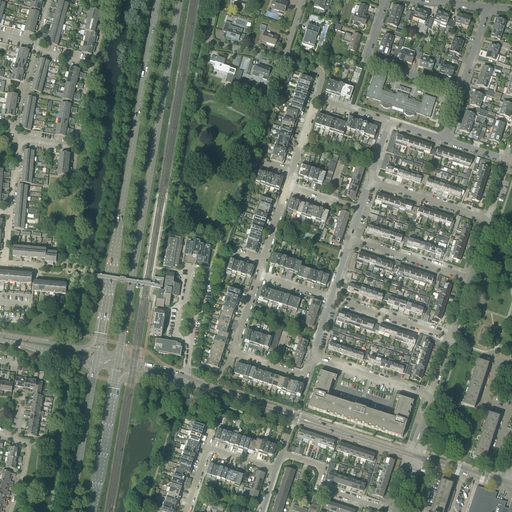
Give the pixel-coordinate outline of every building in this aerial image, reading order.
[(237,0),(231,0),(230,4),(244,9),(245,4),(237,2),(237,0)] [(281,0),(273,0),(272,5),(275,6),(274,10),(278,11),(277,14),(282,15),(283,13),(284,13),(287,3),(281,1),(281,0)] [(329,0),(315,0),(313,7),(323,10),(325,5),(328,6),(329,0)] [(56,4),(55,6),(67,10),(68,4),(59,1),(58,4),(56,4)] [(42,8),(43,6),(31,3),(30,8),(40,11),(41,8),(42,8)] [(363,17),(363,16),(366,7),(359,4),(358,7),(356,15),(354,14),(352,21),(353,22),(352,25),(356,26),(357,23),(364,25),(366,18),(363,17)] [(66,15),(67,10),(55,6),(55,9),(56,9),(56,12),(66,15)] [(393,6),(391,12),(400,15),(402,9),(393,6)] [(420,16),(421,10),(415,8),(413,16),(412,18),(418,20),(420,16)] [(29,10),(28,16),(40,19),(40,17),(39,16),(39,13),(29,10)] [(90,10),(87,21),(97,23),(98,20),(101,21),(102,17),(101,17),(101,16),(99,15),(100,12),(90,10)] [(428,13),(421,10),(420,16),(418,20),(425,22),(428,13)] [(439,25),(440,23),(442,16),(443,13),(437,11),(436,12),(435,12),(434,15),(435,15),(433,21),(437,22),(437,24),(439,25)] [(398,21),(400,15),(391,12),(389,18),(398,21)] [(442,16),(440,23),(439,25),(445,27),(449,15),(443,13),(442,16)] [(461,25),(464,16),(458,14),(455,23),(461,25)] [(471,18),(464,16),(461,25),(468,27),(471,18)] [(63,25),(64,20),(52,17),(52,19),(54,20),(53,23),(63,25)] [(396,28),(398,21),(389,18),(387,24),(396,28)] [(496,18),(494,25),(503,28),(506,22),(496,18)] [(36,26),(36,24),(27,21),(25,26),(37,30),(38,27),(36,26)] [(96,26),(97,23),(87,21),(86,26),(99,29),(99,27),(100,27),(96,26)] [(230,24),(225,22),(222,32),(227,33),(226,37),(231,39),(231,40),(234,41),(234,40),(238,41),(239,39),(243,40),(244,35),(240,34),(241,30),(229,26),(230,24)] [(341,26),(334,24),(332,30),(339,32),(340,32),(341,26)] [(316,36),(317,36),(319,29),(307,25),(301,44),(303,45),(303,43),(312,46),(311,47),(313,48),(316,41),(314,40),(316,36)] [(501,34),(503,28),(494,25),(492,31),(501,34)] [(36,32),(37,30),(25,26),(24,32),(34,35),(34,32),(36,32)] [(98,31),(99,29),(86,26),(84,31),(87,32),(96,34),(94,33),(95,31),(97,31),(98,31)] [(60,36),(61,30),(50,27),(49,30),(51,30),(50,33),(60,36)] [(96,34),(87,32),(84,31),(83,36),(85,37),(97,40),(98,37),(96,37),(97,34),(96,34)] [(499,40),(501,34),(492,31),(490,37),(499,40)] [(261,41),(275,45),(277,38),(264,33),(261,41)] [(345,33),(343,40),(349,42),(347,50),(354,53),(360,36),(352,33),(352,36),(345,33)] [(383,35),(381,41),(391,44),(393,38),(383,35)] [(57,46),(59,41),(47,38),(46,40),(48,41),(47,44),(57,46)] [(453,39),(451,45),(461,48),(463,42),(453,39)] [(389,50),(391,44),(381,41),(379,47),(389,50)] [(93,47),(94,45),(84,42),(83,47),(94,50),(95,48),(93,47)] [(459,55),(461,48),(451,45),(449,52),(459,55)] [(489,45),(487,51),(497,55),(499,48),(489,45)] [(94,53),(94,50),(83,47),(81,53),(91,55),(92,52),(94,53)] [(389,50),(379,47),(377,53),(387,57),(389,50)] [(19,48),(18,54),(30,57),(30,54),(29,54),(29,51),(19,48)] [(405,62),(408,53),(402,51),(399,60),(405,62)] [(495,61),(497,55),(487,51),(485,58),(495,61)] [(414,55),(408,53),(405,62),(411,64),(414,55)] [(440,56),(437,55),(436,59),(435,58),(434,61),(428,59),(425,69),(431,71),(432,67),(436,68),(437,66),(439,59),(440,56)] [(216,58),(211,56),(209,62),(215,63),(213,68),(218,70),(218,71),(227,74),(226,78),(232,80),(231,84),(227,83),(231,84),(235,71),(229,69),(229,68),(223,66),(224,60),(216,58)] [(247,71),(250,58),(243,56),(241,66),(240,66),(240,69),(247,71)] [(425,69),(428,59),(422,57),(419,67),(425,69)] [(26,64),(26,62),(17,59),(15,64),(27,67),(27,65),(26,64)] [(37,62),(36,64),(48,67),(49,62),(39,59),(39,62),(37,62)] [(15,64),(12,64),(11,69),(14,70),(24,72),(24,69),(26,70),(27,67),(15,64)] [(46,73),(48,67),(36,64),(36,67),(37,67),(37,70),(46,73)] [(445,75),(448,66),(442,64),(439,73),(445,75)] [(254,66),(251,76),(258,78),(259,75),(263,76),(262,79),(267,81),(270,69),(258,65),(257,67),(254,66)] [(454,68),(448,66),(445,75),(451,77),(454,68)] [(70,67),(69,73),(80,76),(81,73),(79,73),(80,70),(70,67)] [(482,67),(480,73),(490,76),(492,70),(482,67)] [(23,75),(24,72),(14,70),(12,75),(24,78),(25,75),(23,75)] [(488,82),(490,76),(480,73),(478,79),(488,82)] [(421,104),(408,99),(407,99),(408,96),(396,92),(395,95),(381,90),(384,82),(386,78),(373,74),(372,78),(368,92),(367,92),(366,97),(372,99),(380,102),(379,105),(381,106),(381,107),(382,107),(382,108),(383,108),(383,109),(384,109),(385,109),(386,109),(387,109),(388,109),(389,109),(391,109),(392,107),(403,111),(402,113),(404,113),(404,114),(404,115),(405,115),(405,116),(406,116),(407,116),(407,117),(408,117),(409,117),(410,117),(411,117),(411,116),(412,116),(414,117),(415,113),(423,116),(429,118),(431,113),(435,99),(424,95),(421,104)] [(23,80),(24,78),(12,75),(11,80),(21,83),(22,80),(23,80)] [(44,83),(45,78),(33,75),(33,77),(34,78),(34,80),(44,83)] [(311,79),(299,75),(298,80),(299,80),(309,84),(311,79)] [(76,83),(77,81),(67,78),(66,83),(78,86),(78,84),(76,83)] [(486,88),(488,82),(478,79),(476,85),(486,88)] [(299,80),(298,80),(296,85),(298,85),(308,88),(309,84),(299,80)] [(334,83),(328,81),(325,93),(330,94),(330,93),(334,83)] [(343,86),(338,84),(335,94),(335,96),(339,97),(340,96),(343,86)] [(41,94),(42,88),(31,85),(30,88),(32,88),(31,91),(41,94)] [(298,85),(296,85),(295,89),(296,90),(306,93),(308,88),(298,85)] [(352,89),(348,87),(344,97),(349,99),(351,95),(353,89),(352,89)] [(74,94),(74,91),(65,89),(63,94),(75,97),(75,94),(74,94)] [(296,90),(295,89),(293,94),(295,95),(305,98),(306,93),(296,90)] [(474,93),(472,99),(481,102),(483,96),(474,93)] [(74,99),(75,97),(63,94),(62,99),(72,102),(72,99),(74,99)] [(303,103),(305,98),(295,95),(293,99),(303,103)] [(303,103),(293,99),(292,104),(302,108),(303,103)] [(479,108),(481,102),(472,99),(469,105),(479,108)] [(511,105),(503,102),(501,108),(511,111),(511,106),(511,105)] [(292,104),(290,104),(289,109),(290,109),(298,112),(299,112),(300,112),(302,108),(292,104)] [(289,109),(286,108),(285,112),(286,113),(296,116),(298,117),(299,112),(298,112),(290,109),(289,109)] [(509,118),(511,111),(501,108),(499,115),(509,118)] [(465,112),(463,118),(473,121),(475,115),(465,112)] [(295,121),(296,116),(286,113),(285,118),(295,121)] [(322,117),(317,115),(314,127),(319,128),(319,127),(322,117)] [(285,118),(283,117),(282,122),(283,122),(293,126),(295,126),(296,121),(295,121),(285,118)] [(328,131),(332,120),(327,118),(324,128),(323,130),(328,131)] [(471,127),(473,121),(463,118),(461,124),(471,127)] [(349,130),(353,120),(348,119),(346,124),(345,129),(349,130)] [(333,131),(337,121),(332,120),(328,131),(333,133),(333,131)] [(354,132),(358,122),(353,120),(349,130),(354,132)] [(363,122),(358,120),(358,122),(354,132),(359,133),(362,123),(363,122)] [(342,123),(337,121),(333,131),(333,133),(338,134),(338,133),(342,123)] [(494,121),(492,128),(502,131),(504,125),(494,121)] [(293,126),(283,122),(282,127),(292,130),(293,131),(295,126),(293,126)] [(367,123),(363,122),(362,123),(359,133),(364,135),(367,125),(367,123)] [(346,124),(342,123),(338,133),(338,134),(342,136),(343,134),(345,129),(346,124)] [(372,125),(367,123),(367,125),(364,135),(368,136),(372,126),(372,125)] [(469,134),(471,127),(461,124),(459,130),(469,134)] [(377,128),(372,126),(368,136),(373,138),(375,134),(377,128)] [(282,127),(280,127),(279,131),(280,132),(290,135),(292,136),(293,131),(292,130),(282,127)] [(500,137),(502,131),(492,128),(490,134),(500,137)] [(498,143),(500,137),(490,134),(488,140),(498,143)] [(400,146),(403,137),(397,135),(396,137),(396,140),(395,143),(394,144),(400,146)] [(287,145),(289,140),(279,137),(277,136),(276,141),(277,141),(287,145)] [(406,145),(409,139),(403,137),(400,146),(406,148),(406,145)] [(418,149),(420,142),(414,140),(411,150),(414,151),(414,148),(418,149)] [(423,151),(426,144),(423,143),(423,142),(421,142),(420,142),(418,149),(417,152),(423,154),(423,151)] [(432,146),(426,144),(423,151),(429,153),(429,155),(432,156),(434,149),(431,148),(432,146)] [(274,146),(273,150),(274,151),(284,154),(286,149),(276,146),(274,146)] [(441,156),(443,150),(441,149),(441,148),(439,147),(438,148),(437,148),(437,150),(434,149),(432,156),(435,157),(440,159),(441,156)] [(274,151),(273,150),(271,155),(273,156),(283,159),(284,154),(274,151)] [(457,164),(460,155),(454,153),(452,160),(452,162),(457,164)] [(59,154),(58,165),(68,166),(69,163),(72,163),(72,159),(71,159),(71,158),(69,158),(69,155),(59,154)] [(463,166),(466,157),(460,155),(457,164),(463,166)] [(283,159),(273,156),(271,161),(281,164),(283,159)] [(472,159),(466,157),(463,166),(469,168),(469,166),(470,166),(472,159)] [(363,166),(353,163),(352,168),(355,169),(353,173),(362,176),(364,170),(362,169),(363,166)] [(390,175),(393,165),(391,165),(390,167),(387,166),(386,168),(385,171),(385,173),(390,175)] [(396,177),(398,170),(395,169),(396,166),(393,165),(390,175),(396,177)] [(303,178),(306,168),(301,166),(298,176),(303,178)] [(312,168),(307,166),(306,168),(303,178),(308,179),(311,169),(312,168)] [(396,177),(402,178),(404,172),(405,169),(399,167),(398,170),(396,177)] [(316,169),(312,168),(311,169),(308,179),(312,181),(316,171),(316,169)] [(321,171),(316,169),(316,171),(312,181),(312,182),(317,184),(317,182),(320,172),(321,171)] [(264,172),(259,170),(254,183),(259,185),(260,183),(263,173),(264,172)] [(465,175),(460,174),(460,176),(468,179),(470,171),(467,170),(465,175)] [(326,172),(321,171),(320,172),(317,182),(317,184),(321,185),(326,172)] [(410,174),(407,180),(413,182),(416,173),(411,171),(410,174)] [(485,179),(487,174),(479,171),(478,171),(476,176),(479,177),(485,179)] [(268,175),(263,173),(260,183),(259,185),(264,186),(265,185),(268,175)] [(360,182),(362,176),(353,173),(351,179),(360,182)] [(422,175),(416,173),(413,182),(419,184),(420,183),(422,184),(425,175),(422,174),(422,175)] [(273,176),(268,175),(265,185),(264,186),(269,188),(269,186),(273,176)] [(431,188),(433,181),(427,179),(428,176),(425,175),(422,184),(425,185),(425,186),(431,188)] [(278,178),(273,176),(269,186),(269,188),(274,189),(274,188),(278,178)] [(282,179),(278,178),(274,188),(274,189),(279,191),(282,179)] [(439,180),(434,178),(433,181),(431,188),(436,190),(439,183),(439,180)] [(358,188),(360,182),(351,179),(349,185),(358,188)] [(442,184),(439,183),(436,190),(437,190),(437,191),(439,192),(440,191),(442,191),(445,182),(443,181),(442,184)] [(482,191),(484,185),(477,183),(475,189),(482,191)] [(451,184),(450,187),(448,193),(448,195),(451,195),(451,194),(454,195),(456,188),(457,186),(451,184)] [(358,188),(349,185),(347,191),(356,194),(358,188)] [(461,190),(456,188),(454,195),(456,196),(456,197),(458,198),(459,197),(460,197),(460,195),(462,195),(465,189),(462,188),(461,190)] [(347,191),(345,190),(343,195),(344,197),(345,197),(354,200),(356,194),(347,191)] [(479,199),(480,197),(473,195),(473,194),(471,193),(470,196),(473,197),(472,200),(478,202),(479,202),(480,201),(480,200),(480,199),(479,199)] [(381,203),(383,196),(378,194),(378,195),(376,194),(374,200),(381,203)] [(386,207),(389,198),(389,197),(389,196),(387,196),(386,197),(383,196),(381,203),(381,205),(386,207)] [(260,202),(270,205),(272,201),(260,197),(259,202),(260,202)] [(296,200),(291,198),(286,211),(291,213),(292,211),(296,200)] [(392,209),(395,199),(389,198),(386,207),(392,209)] [(398,208),(401,201),(395,199),(392,209),(398,211),(398,208)] [(300,203),(300,202),(296,200),(292,211),(297,213),(300,203)] [(407,203),(401,201),(398,208),(404,210),(407,203)] [(260,202),(259,202),(257,206),(259,207),(269,210),(270,205),(260,202)] [(310,205),(305,203),(305,205),(302,215),(301,216),(306,218),(306,216),(309,206),(310,205)] [(412,216),(412,214),(415,208),(412,207),(412,205),(407,203),(404,210),(404,212),(409,214),(409,215),(412,216)] [(267,215),(269,210),(259,207),(257,206),(256,211),(267,215)] [(417,209),(415,208),(412,214),(416,215),(416,214),(419,215),(418,218),(421,219),(422,216),(424,209),(421,208),(421,207),(419,206),(418,207),(417,209)] [(316,219),(319,209),(314,208),(311,218),(316,219)] [(320,208),(319,209),(316,219),(315,221),(320,222),(321,221),(324,211),(324,209),(320,208)] [(329,211),(324,209),(324,211),(321,221),(325,222),(329,211)] [(267,215),(256,211),(254,216),(256,216),(266,220),(267,215)] [(341,212),(339,218),(347,220),(349,214),(341,212)] [(256,216),(254,216),(253,220),(254,221),(264,224),(266,220),(256,216)] [(449,217),(447,216),(444,223),(450,225),(449,227),(452,228),(454,221),(452,220),(452,218),(452,217),(449,216),(449,217)] [(345,226),(347,220),(339,218),(337,224),(345,226)] [(254,221),(253,220),(251,225),(253,226),(263,229),(264,230),(266,225),(264,224),(254,221)] [(343,232),(345,226),(337,224),(335,230),(343,232)] [(379,229),(380,226),(374,224),(373,227),(371,234),(374,235),(374,236),(376,236),(377,236),(379,229)] [(371,234),(373,227),(368,225),(368,226),(366,225),(364,229),(366,230),(366,232),(366,233),(368,234),(369,234),(369,233),(371,234)] [(263,229),(253,226),(251,231),(261,234),(263,229)] [(383,237),(386,228),(380,226),(379,229),(377,236),(378,236),(378,237),(380,238),(380,237),(381,237),(383,237)] [(388,239),(391,230),(386,228),(383,237),(388,239)] [(249,236),(260,239),(261,234),(251,231),(249,230),(248,235),(249,236)] [(341,239),(343,232),(335,230),(333,236),(341,239)] [(394,241),(397,232),(391,230),(388,239),(394,241)] [(339,245),(341,239),(333,236),(331,242),(339,245)] [(411,247),(414,240),(414,237),(412,236),(411,239),(408,238),(408,239),(406,244),(406,245),(411,247)] [(177,266),(182,238),(174,237),(174,239),(167,238),(162,266),(171,268),(171,265),(177,266)] [(208,264),(210,253),(211,246),(200,244),(200,243),(199,243),(200,241),(193,240),(193,243),(187,242),(185,254),(191,255),(192,253),(197,254),(196,262),(208,264)] [(257,248),(258,243),(248,240),(246,245),(257,248)] [(423,251),(425,244),(426,241),(423,240),(422,243),(419,242),(417,249),(423,251)] [(463,250),(465,244),(458,242),(455,241),(453,247),(463,250)] [(255,253),(257,248),(246,245),(244,244),(242,249),(255,253)] [(437,248),(437,245),(432,244),(431,246),(429,252),(434,254),(437,248)] [(461,256),(463,250),(453,247),(452,253),(461,256)] [(434,254),(440,256),(442,250),(437,248),(434,254)] [(362,261),(365,255),(359,253),(358,255),(357,257),(356,260),(356,262),(361,264),(362,261)] [(459,261),(461,256),(452,253),(451,255),(453,256),(452,259),(459,261)] [(274,265),(277,255),(272,254),(269,264),(274,265)] [(282,255),(278,254),(277,255),(274,265),(279,267),(282,257),(282,255)] [(282,255),(282,257),(279,267),(278,268),(283,270),(283,268),(287,258),(287,257),(282,255)] [(379,269),(381,260),(376,258),(374,265),(373,267),(379,269)] [(231,271),(234,261),(229,260),(225,273),(230,274),(231,271)] [(240,261),(235,260),(234,261),(231,271),(230,274),(235,276),(236,273),(239,263),(240,261)] [(301,261),(297,260),(296,261),(293,271),(298,273),(300,267),(300,265),(301,261)] [(384,271),(387,262),(381,260),(379,269),(384,271)] [(393,273),(395,267),(392,266),(393,264),(387,262),(384,271),(390,273),(391,272),(393,273)] [(246,276),(249,266),(244,264),(241,274),(240,276),(245,278),(246,276)] [(305,268),(305,267),(300,265),(300,267),(298,273),(296,277),(301,278),(305,268)] [(399,266),(398,268),(395,267),(393,273),(393,274),(396,275),(402,277),(402,274),(405,268),(403,267),(403,266),(399,265),(399,266)] [(254,267),(249,266),(246,276),(250,277),(254,267)] [(407,278),(410,270),(405,268),(402,274),(402,277),(407,278)] [(416,271),(410,270),(407,278),(413,280),(414,278),(416,271)] [(315,283),(319,273),(314,271),(311,281),(315,283)] [(324,273),(319,271),(319,273),(315,283),(320,285),(324,275),(324,273)] [(419,282),(422,273),(416,271),(414,278),(413,280),(419,282)] [(166,272),(166,274),(163,291),(158,290),(156,306),(163,307),(164,304),(169,305),(171,295),(176,296),(177,293),(178,293),(180,284),(172,283),(174,273),(166,272)] [(324,273),(324,275),(320,285),(325,286),(329,274),(324,273)] [(425,284),(428,275),(422,273),(419,282),(425,284)] [(430,276),(428,275),(425,284),(427,285),(428,283),(431,284),(432,282),(434,283),(435,280),(433,279),(433,277),(433,276),(431,275),(430,275),(430,276)] [(355,283),(349,281),(349,283),(349,284),(348,286),(347,289),(346,291),(352,293),(355,284),(355,283)] [(358,295),(360,288),(361,286),(355,284),(352,293),(358,295)] [(444,284),(443,289),(442,290),(449,292),(451,286),(444,284)] [(239,291),(228,287),(226,292),(228,293),(238,296),(239,291)] [(372,289),(367,287),(366,290),(364,296),(369,298),(372,289)] [(263,299),(266,289),(261,288),(258,299),(262,301),(263,299)] [(448,294),(449,292),(442,290),(443,289),(440,288),(439,291),(442,292),(441,295),(447,297),(448,297),(449,297),(449,295),(449,294),(448,294)] [(263,299),(262,301),(267,302),(268,301),(271,291),(266,289),(263,299)] [(378,291),(372,289),(369,298),(375,300),(378,293),(378,291)] [(276,292),(271,291),(268,301),(267,302),(272,304),(272,302),(276,292)] [(272,304),(272,305),(277,306),(277,304),(281,294),(276,292),(272,302),(272,304)] [(238,296),(228,293),(226,297),(236,300),(238,301),(240,296),(238,296)] [(383,295),(378,293),(375,300),(381,302),(381,300),(384,301),(386,295),(383,294),(383,295)] [(447,298),(447,297),(441,295),(438,294),(436,300),(445,303),(446,300),(447,301),(447,300),(448,299),(448,298),(447,298)] [(290,297),(285,295),(282,305),(281,307),(286,308),(287,307),(290,297)] [(290,297),(287,307),(291,308),(295,298),(295,297),(290,295),(290,297)] [(392,306),(394,299),(389,297),(389,296),(386,295),(384,301),(387,302),(387,304),(392,306)] [(398,307),(401,298),(395,296),(394,299),(392,306),(398,307)] [(226,297),(225,297),(223,302),(225,302),(235,305),(236,300),(226,297)] [(313,297),(310,306),(318,309),(320,302),(318,302),(319,299),(313,297)] [(300,300),(295,298),(291,308),(296,310),(300,300)] [(398,307),(404,309),(407,300),(402,298),(401,298),(398,307)] [(404,309),(409,311),(412,301),(407,300),(404,309)] [(444,309),(445,303),(436,300),(434,306),(437,306),(444,309)] [(409,311),(415,313),(418,303),(412,301),(409,311)] [(225,302),(223,302),(222,306),(223,307),(233,310),(235,305),(225,302)] [(421,304),(418,303),(415,313),(418,314),(418,315),(420,316),(420,315),(421,315),(422,314),(424,314),(425,309),(420,307),(421,304)] [(223,307),(222,306),(220,311),(222,311),(232,315),(233,310),(223,307)] [(316,315),(318,309),(310,306),(308,312),(316,315)] [(151,331),(153,336),(161,337),(165,316),(164,312),(155,310),(151,331)] [(222,311),(220,311),(219,316),(220,316),(230,320),(232,315),(222,311)] [(316,315),(308,312),(305,311),(303,317),(306,318),(314,321),(315,321),(316,318),(315,318),(316,315)] [(343,320),(345,314),(339,312),(339,314),(337,313),(336,317),(337,318),(343,320)] [(440,320),(442,314),(435,312),(433,317),(432,317),(431,321),(437,323),(438,319),(440,320)] [(348,325),(351,316),(345,314),(343,320),(342,323),(348,325)] [(220,316),(219,316),(217,321),(219,321),(229,324),(230,320),(220,316)] [(354,326),(357,317),(351,316),(348,325),(348,324),(354,326)] [(362,319),(357,317),(354,326),(359,328),(360,326),(362,319)] [(312,327),(314,321),(306,318),(304,324),(312,327)] [(375,331),(377,325),(374,324),(374,323),(368,321),(366,328),(365,330),(374,333),(375,331)] [(383,333),(385,327),(380,325),(379,326),(377,325),(375,331),(383,333)] [(226,334),(227,329),(217,326),(215,331),(218,332),(226,334)] [(249,342),(253,331),(248,329),(244,341),(249,342)] [(399,341),(402,332),(397,330),(395,337),(394,338),(394,340),(399,341)] [(254,344),(258,332),(253,331),(249,342),(254,344)] [(262,334),(258,332),(254,344),(259,346),(262,336),(262,334)] [(406,341),(408,334),(402,332),(399,341),(405,343),(406,341)] [(414,336),(408,334),(406,341),(412,343),(414,336)] [(217,336),(215,335),(213,340),(215,341),(225,344),(227,345),(228,340),(227,339),(217,336)] [(267,337),(263,347),(268,349),(272,337),(271,336),(270,335),(269,335),(268,336),(267,336),(267,337)] [(263,347),(267,337),(262,336),(259,346),(263,347)] [(180,357),(181,351),(182,347),(180,347),(181,346),(180,344),(177,344),(177,343),(155,339),(153,348),(155,348),(155,350),(156,351),(158,352),(158,353),(180,357)] [(299,339),(297,345),(306,348),(307,342),(299,339)] [(425,343),(423,348),(430,350),(432,345),(430,344),(431,341),(425,339),(424,343),(425,343)] [(213,340),(212,345),(213,346),(224,349),(225,344),(215,341),(213,340)] [(333,352),(335,345),(336,343),(330,341),(327,350),(333,352)] [(304,354),(306,348),(297,345),(295,351),(304,354)] [(222,354),(224,349),(213,346),(212,350),(222,354)] [(350,357),(353,349),(347,347),(347,349),(345,355),(350,357)] [(358,353),(359,350),(353,348),(353,349),(350,357),(356,359),(358,353)] [(428,356),(430,350),(423,348),(423,349),(420,348),(420,350),(422,351),(422,354),(428,356)] [(302,360),(304,354),(295,351),(293,357),(302,360)] [(364,354),(358,353),(356,359),(362,361),(362,360),(365,361),(368,352),(365,351),(364,354)] [(219,363),(221,358),(210,355),(209,360),(219,363)] [(302,360),(293,357),(291,364),(300,366),(302,360)] [(209,360),(207,359),(206,365),(219,369),(221,364),(219,363),(209,360)] [(390,370),(392,364),(393,361),(388,359),(387,362),(385,368),(390,370)] [(477,360),(472,375),(484,379),(489,364),(477,360)] [(398,366),(396,372),(402,374),(402,373),(404,374),(407,365),(399,363),(398,366)] [(239,375),(242,365),(237,364),(233,374),(239,375)] [(243,377),(247,367),(242,365),(239,375),(243,377)] [(252,367),(247,365),(247,367),(243,377),(242,380),(247,381),(248,378),(251,368),(252,367)] [(424,368),(425,368),(418,365),(415,365),(413,370),(416,371),(423,373),(424,370),(424,371),(425,370),(425,369),(425,368),(424,368)] [(257,368),(252,367),(251,368),(248,378),(253,380),(256,370),(257,368)] [(337,377),(320,371),(310,405),(311,405),(310,409),(398,437),(399,435),(402,436),(413,401),(397,396),(396,400),(398,401),(392,417),(328,397),(333,380),(335,381),(337,377)] [(423,373),(416,371),(414,377),(413,376),(412,379),(418,381),(419,378),(421,379),(423,373)] [(272,386),(275,376),(270,375),(267,385),(272,386)] [(479,394),(484,379),(472,375),(467,390),(479,394)] [(290,379),(285,378),(285,379),(281,389),(281,391),(286,392),(286,391),(289,381),(290,379)] [(36,381),(34,391),(34,395),(40,396),(42,382),(36,381)] [(299,382),(294,381),(294,382),(291,392),(290,394),(295,395),(296,394),(299,384),(299,382)] [(474,409),(479,394),(467,390),(462,405),(474,409)] [(487,413),(483,428),(494,432),(499,417),(487,413)] [(190,427),(193,427),(203,431),(204,426),(191,422),(190,427)] [(223,430),(218,428),(214,441),(219,443),(220,441),(223,430)] [(489,447),(494,432),(483,428),(478,443),(489,447)] [(224,443),(228,433),(228,431),(223,430),(220,441),(224,443)] [(303,439),(305,432),(299,430),(297,437),(303,439)] [(229,445),(234,446),(237,436),(238,433),(233,431),(232,435),(229,445)] [(191,432),(190,432),(188,436),(190,437),(200,440),(201,441),(203,436),(201,435),(191,432)] [(309,441),(311,434),(305,432),(303,439),(309,441)] [(315,443),(317,436),(311,434),(309,441),(315,443)] [(200,440),(190,437),(188,436),(187,436),(185,441),(188,442),(198,445),(200,440)] [(247,438),(242,436),(242,438),(239,448),(238,449),(243,451),(243,449),(247,439),(247,438)] [(323,438),(317,436),(315,443),(314,446),(317,447),(318,444),(321,445),(323,438)] [(335,441),(329,439),(326,447),(325,449),(328,450),(329,448),(332,449),(334,449),(336,445),(334,444),(335,441)] [(267,441),(262,440),(262,441),(258,452),(258,453),(263,455),(263,453),(266,443),(267,441)] [(188,442),(185,441),(184,445),(187,446),(197,450),(198,445),(188,442)] [(272,443),(267,441),(266,443),(263,453),(263,455),(267,456),(268,455),(271,445),(272,443)] [(343,453),(345,445),(339,443),(337,451),(343,453)] [(484,462),(489,447),(478,443),(473,458),(484,462)] [(276,446),(271,445),(268,455),(273,456),(276,446)] [(349,455),(351,447),(345,445),(343,453),(349,455)] [(195,454),(197,450),(187,446),(185,451),(195,454)] [(354,456),(357,449),(351,447),(349,455),(354,456)] [(360,458),(363,450),(357,449),(354,456),(360,458)] [(366,460),(369,452),(363,450),(360,458),(366,460)] [(194,459),(195,454),(185,451),(184,456),(194,459)] [(374,454),(369,452),(366,460),(372,462),(374,454)] [(192,464),(194,459),(184,456),(182,461),(192,464)] [(386,458),(384,465),(392,467),(394,461),(386,458)] [(182,461),(180,460),(179,465),(181,465),(191,469),(192,464),(182,461)] [(214,466),(215,465),(210,463),(206,475),(211,476),(214,466)] [(327,480),(333,482),(336,474),(331,473),(332,469),(333,470),(335,464),(330,463),(326,474),(329,475),(327,480)] [(181,465),(179,465),(177,470),(179,470),(187,473),(190,474),(192,469),(191,469),(181,465)] [(220,466),(215,465),(214,466),(211,476),(210,479),(215,481),(216,478),(219,468),(220,466)] [(390,473),(392,467),(384,465),(382,471),(390,473)] [(224,468),(220,466),(219,468),(216,478),(221,479),(224,469),(224,468)] [(286,468),(284,475),(293,478),(295,471),(286,468)] [(187,473),(179,470),(177,470),(175,469),(174,474),(175,474),(185,477),(187,473)] [(234,471),(229,469),(228,471),(225,481),(230,482),(233,472),(234,471)] [(252,477),(254,478),(263,480),(265,474),(256,471),(256,472),(255,471),(253,472),(252,477)] [(388,479),(390,473),(382,471),(380,477),(388,479)] [(238,474),(235,484),(240,486),(243,474),(239,472),(238,474)] [(175,474),(174,474),(172,478),(174,479),(183,482),(185,483),(187,478),(185,477),(175,474)] [(339,484),(341,476),(336,474),(333,482),(339,484)] [(291,484),(293,478),(284,475),(282,481),(291,484)] [(443,511),(454,479),(442,475),(430,511),(443,511)] [(8,481),(9,478),(1,476),(0,477),(0,480),(12,485),(13,483),(8,481)] [(345,486),(347,478),(341,476),(339,484),(345,486)] [(386,486),(388,479),(380,477),(378,483),(386,486)] [(261,486),(263,480),(254,478),(252,484),(261,486)] [(351,488),(353,480),(347,478),(345,486),(351,488)] [(183,482),(174,479),(172,484),(182,487),(183,487),(185,483),(183,482)] [(12,485),(0,480),(0,486),(6,488),(7,485),(12,487),(12,485)] [(356,490),(359,482),(353,480),(351,488),(356,490)] [(289,491),(291,484),(282,481),(280,488),(289,491)] [(365,484),(359,482),(356,490),(362,492),(365,484)] [(182,487),(172,484),(170,483),(168,487),(170,488),(180,492),(182,487)] [(384,492),(386,486),(378,483),(376,489),(384,492)] [(259,492),(261,486),(252,484),(250,490),(259,492)] [(6,488),(0,486),(0,491),(9,495),(10,493),(5,491),(6,488)] [(497,493),(476,487),(468,511),(508,511),(509,509),(508,509),(508,510),(504,508),(506,502),(495,499),(497,493)] [(180,492),(170,488),(169,493),(179,496),(180,492)] [(287,497),(289,491),(280,488),(278,495),(287,497)] [(382,498),(384,492),(376,489),(373,488),(371,494),(382,498)] [(257,499),(259,492),(250,490),(248,496),(257,499)] [(177,501),(179,496),(169,493),(167,498),(177,501)] [(284,504),(287,497),(278,495),(276,501),(284,504)] [(284,504),(276,501),(273,508),(282,511),(284,504)] [(326,511),(329,511),(332,503),(326,501),(325,505),(322,504),(320,511),(322,511),(323,511),(326,511)] [(176,506),(166,502),(163,502),(162,506),(174,511),(176,506)] [(335,511),(338,505),(332,503),(329,511),(335,511)]
